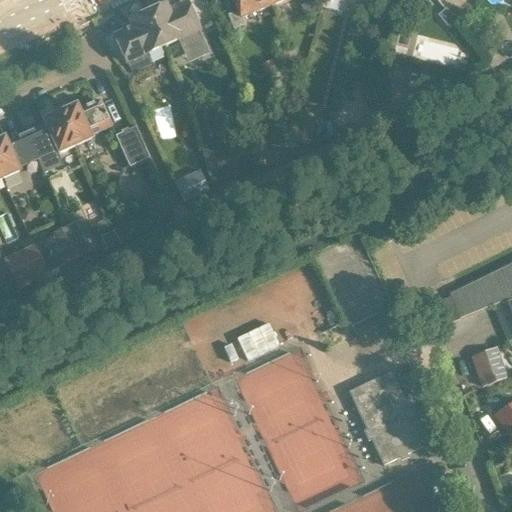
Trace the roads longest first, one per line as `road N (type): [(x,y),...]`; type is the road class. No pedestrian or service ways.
road 1 (residential): [(493,511),(410,264)]
road 2 (residential): [(0,107),(92,65),(69,0)]
